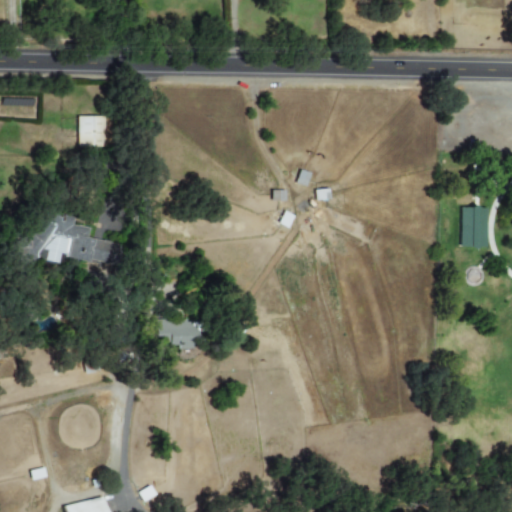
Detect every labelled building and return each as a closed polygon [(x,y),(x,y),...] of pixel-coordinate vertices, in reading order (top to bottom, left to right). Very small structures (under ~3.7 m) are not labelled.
[(101,117),(74,117),(75,148),(101,147),(101,117)] [(458,207),(457,247),(483,248),(484,208),(458,207)] [(297,219),(304,231),(322,219),(314,208),(297,219)] [(284,228),(290,216),(283,212),(277,224),(284,228)] [(119,245),(85,238),(87,228),(69,225),(70,220),(41,214),(34,249),(42,250),(40,261),(54,263),(55,256),(87,262),(87,260),(115,266),(119,245)] [(195,348),(194,320),(152,321),(153,337),(166,337),(167,349),(195,348)] [(53,481),(61,511),(103,511),(95,477),(72,483),(71,476),(53,481)]
